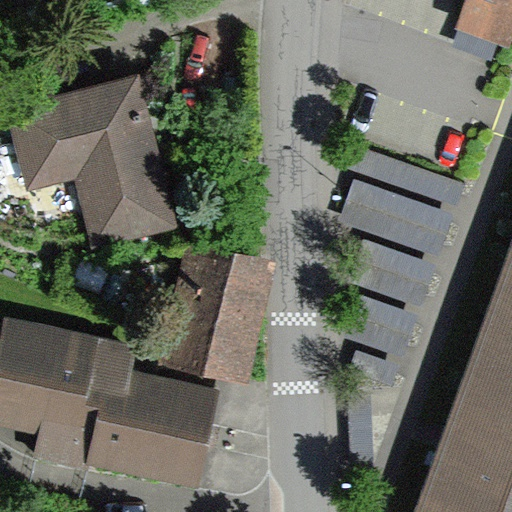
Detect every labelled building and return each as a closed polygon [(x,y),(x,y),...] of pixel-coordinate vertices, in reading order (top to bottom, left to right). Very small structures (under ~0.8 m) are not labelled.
[(511,23),(511,0),(461,0),(451,30),(504,49),(511,23)] [(144,71),(10,105),(32,191),(82,179),(100,249),(184,228),(144,71)] [(342,163),(459,205),(468,180),(350,138),(342,163)] [(455,213),(358,177),(339,219),(440,256),(455,213)] [(347,276),(425,305),(441,262),(363,233),(347,276)] [(283,258),(197,238),(168,361),(255,381),(283,258)] [(511,511),(511,269),(424,511),(511,511)] [(362,293),(348,336),(406,356),(421,312),(362,293)] [(37,456),(90,465),(103,398),(134,403),(139,369),(143,343),(12,316),(0,366),(0,421),(44,432),(37,456)] [(353,369),(394,385),(402,363),(361,348),(353,369)] [(224,388),(139,369),(134,403),(103,398),(90,465),(208,491),(224,388)] [(376,390),(351,391),(355,476),(379,475),(376,390)]
